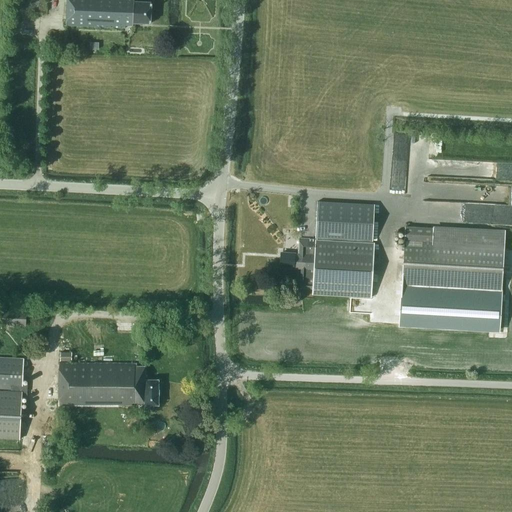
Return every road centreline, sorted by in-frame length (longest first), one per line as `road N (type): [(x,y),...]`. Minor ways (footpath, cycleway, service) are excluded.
road 1 (tertiary): [(511,385),(220,375)]
road 2 (unknown): [(220,195),(465,203)]
road 3 (tertiary): [(220,195),(0,185)]
road 4 (tertiary): [(220,195),(239,0)]
road 5 (tertiary): [(220,375),(220,195)]
road 6 (tertiary): [(202,511),(219,458),(220,375)]
